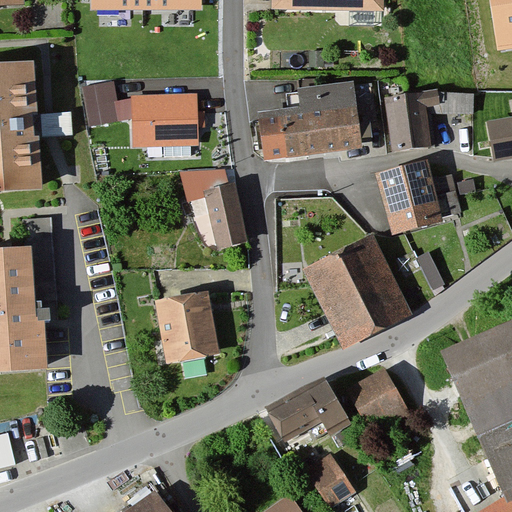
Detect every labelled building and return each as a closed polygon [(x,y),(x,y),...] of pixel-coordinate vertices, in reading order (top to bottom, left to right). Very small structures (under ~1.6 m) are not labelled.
[(0,0),(0,10),(22,10),(21,0),(0,0)] [(199,0),(92,0),(92,12),(200,11),(199,0)] [(511,0),(489,0),(497,48),(511,45),(511,0)] [(28,65),(0,66),(0,183),(33,182),(28,65)] [(82,81),(88,122),(132,116),(128,93),(118,95),(115,76),(82,81)] [(311,106),(268,111),(274,159),(377,146),(369,78),(308,86),(311,106)] [(468,91),(390,101),(396,149),(431,145),(428,118),(471,112),(468,91)] [(201,92),(136,92),(137,143),(201,143),(201,92)] [(511,120),(492,124),(498,154),(511,151),(511,120)] [(436,161),(385,171),(397,230),(440,221),(439,215),(462,210),(454,174),(440,177),(436,161)] [(217,254),(247,247),(233,192),(204,199),(217,254)] [(27,251),(0,251),(0,372),(44,371),(42,303),(56,303),(54,217),(27,218),(27,251)] [(382,236),(312,268),(346,342),(416,311),(382,236)] [(219,290),(163,298),(173,364),(229,355),(219,290)] [(511,329),(460,348),(495,433),(511,425),(511,329)] [(392,372),(354,389),(366,417),(374,429),(392,422),(396,431),(415,422),(392,372)] [(342,374),(282,407),(297,434),(329,416),(338,433),(366,417),(354,389),(342,374)] [(511,425),(495,433),(511,474),(511,425)] [(315,459),(328,501),(356,492),(343,451),(315,459)] [(191,511),(176,489),(142,511),(191,511)] [(309,511),(295,490),(261,511),(309,511)]
